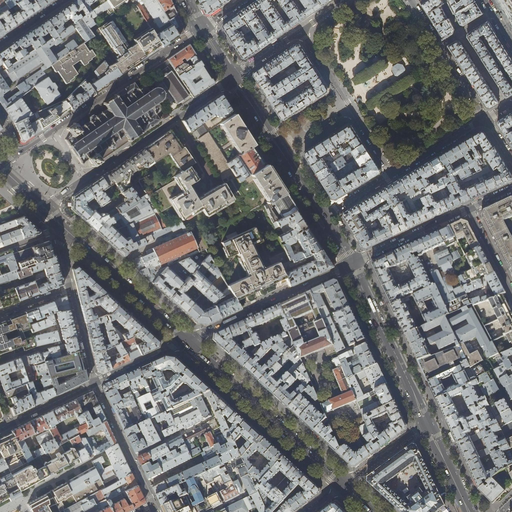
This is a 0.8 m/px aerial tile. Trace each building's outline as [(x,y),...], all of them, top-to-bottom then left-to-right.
[(0,0),(0,14),(9,9),(2,0),(0,0)] [(16,0),(18,2),(21,0),(2,0),(9,9),(12,6),(16,4),(14,2),(16,0)] [(32,0),(21,0),(18,2),(16,4),(12,6),(22,21),(31,15),(39,10),(32,0)] [(32,0),(39,10),(48,4),(53,0),(32,0)] [(92,19),(100,13),(104,11),(100,5),(88,13),(78,0),(75,0),(74,1),(71,3),(76,10),(77,12),(79,10),(79,11),(80,11),(81,11),(82,11),(84,13),(83,14),(83,15),(83,16),(81,18),(88,28),(95,24),(92,19)] [(78,0),(88,13),(100,5),(106,1),(105,0),(78,0)] [(105,0),(106,1),(113,10),(127,0),(105,0)] [(171,41),(178,36),(163,11),(156,0),(133,0),(148,24),(151,23),(139,2),(141,0),(157,26),(156,27),(157,28),(158,27),(161,31),(155,35),(162,46),(162,47),(171,41)] [(156,0),(163,11),(173,5),(170,0),(156,0)] [(230,1),(229,0),(200,0),(203,6),(207,13),(209,14),(210,14),(220,8),(224,5),(228,2),(230,1)] [(271,1),(271,0),(257,0),(254,2),(259,9),(261,8),(266,15),(264,17),(266,20),(272,16),(271,14),(273,12),(274,14),(278,11),(271,1)] [(275,0),(278,0),(283,7),(281,8),(281,9),(288,5),(289,4),(285,0),(275,0)] [(289,7),(288,5),(281,9),(280,10),(286,18),(286,19),(292,28),(300,22),(308,17),(296,0),(295,0),(290,4),(290,5),(289,6),(290,7),(289,7)] [(296,0),(308,17),(315,12),(323,6),(318,0),(317,1),(316,0),(296,0)] [(421,0),(419,2),(420,3),(421,4),(428,14),(441,5),(441,6),(443,5),(445,3),(447,2),(448,1),(449,1),(448,0),(421,0)] [(462,0),(463,1),(457,5),(454,0),(450,0),(449,1),(455,14),(476,1),(475,0),(462,0)] [(511,0),(499,0),(500,2),(511,21),(511,0)] [(113,10),(106,1),(100,5),(104,11),(106,10),(109,14),(114,11),(113,10)] [(483,14),(479,6),(476,1),(455,14),(457,19),(460,25),(462,25),(464,26),(483,14)] [(264,17),(259,9),(254,2),(246,8),(238,13),(243,20),(245,18),(253,29),(256,26),(255,24),(257,23),(259,25),(265,21),(266,20),(264,17)] [(73,12),(76,10),(71,3),(66,7),(59,11),(67,24),(68,23),(67,22),(68,21),(67,20),(68,19),(70,19),(73,23),(81,18),(78,14),(75,16),(73,12)] [(173,5),(163,11),(178,36),(181,34),(183,33),(184,29),(182,25),(176,13),(173,7),(173,5)] [(448,19),(441,6),(441,5),(428,14),(433,22),(435,26),(448,19)] [(12,6),(9,9),(0,14),(0,24),(6,32),(14,27),(22,21),(12,6)] [(280,10),(278,11),(274,14),(273,15),(275,17),(274,18),(272,16),(266,20),(265,21),(270,28),(271,30),(277,38),(285,33),(292,28),(286,19),(285,20),(287,22),(286,22),(284,19),(286,18),(280,10)] [(52,16),(46,20),(51,27),(53,26),(55,29),(53,30),(56,35),(64,29),(61,25),(62,23),(63,22),(65,25),(67,24),(59,11),(52,16)] [(224,23),(223,27),(227,33),(233,42),(244,35),(240,29),(247,25),(243,20),(238,13),(234,16),(224,23)] [(17,61),(13,64),(6,69),(0,72),(0,102),(4,109),(20,97),(34,87),(47,77),(42,70),(50,65),(83,43),(94,36),(88,28),(81,18),(73,23),(72,24),(78,32),(77,34),(63,43),(66,48),(53,56),(47,48),(54,44),(55,45),(61,41),(60,39),(74,30),(71,25),(70,25),(69,26),(64,29),(56,35),(58,37),(53,40),(52,38),(51,38),(50,39),(46,42),(44,43),(40,46),(22,58),(17,61)] [(448,19),(435,26),(440,33),(443,38),(452,33),(452,31),(453,29),(448,19)] [(53,30),(51,27),(46,20),(38,26),(30,31),(40,46),(44,43),(41,37),(47,32),(51,38),(52,38),(53,40),(58,37),(56,35),(53,30)] [(123,73),(128,69),(134,64),(135,65),(138,63),(146,57),(136,44),(130,47),(112,21),(107,24),(99,29),(112,47),(113,49),(115,50),(117,53),(118,55),(115,57),(117,59),(115,60),(117,61),(115,63),(113,64),(108,66),(104,60),(91,73),(97,82),(90,88),(95,93),(112,82),(115,79),(119,75),(120,76),(123,73)] [(265,21),(259,25),(260,27),(258,29),(256,26),(253,29),(258,37),(255,39),(261,49),(269,44),(277,38),(271,30),(270,31),(271,32),(270,33),(269,31),(269,32),(268,30),(270,28),(265,21)] [(478,27),(477,28),(482,35),(484,34),(485,34),(485,36),(483,37),(485,40),(495,33),(493,28),(488,21),(478,27)] [(99,29),(107,24),(106,23),(98,29),(111,48),(112,47),(99,29)] [(150,27),(132,38),(136,44),(146,57),(155,51),(162,46),(155,35),(150,27)] [(479,37),(482,35),(477,28),(468,33),(467,36),(467,37),(470,42),(474,47),(485,40),(483,37),(481,38),(479,38),(480,38),(479,37)] [(12,43),(22,58),(40,46),(30,31),(21,37),(12,43)] [(495,33),(485,40),(492,52),(503,45),(499,39),(495,33)] [(247,41),(244,35),(233,42),(236,47),(243,58),(247,59),(253,55),(261,49),(255,39),(254,39),(250,41),(247,41)] [(452,53),(456,59),(467,52),(460,41),(458,41),(456,40),(448,46),(452,53)] [(492,52),(485,40),(474,47),(478,53),(482,59),(492,52)] [(4,49),(0,51),(0,60),(6,69),(13,64),(12,63),(10,64),(7,60),(13,56),(17,61),(22,58),(12,43),(4,49)] [(88,51),(83,43),(50,65),(55,72),(56,71),(65,84),(69,81),(69,80),(73,77),(72,76),(76,74),(71,66),(79,60),(83,66),(87,63),(87,62),(91,59),(90,58),(95,55),(91,50),(88,51)] [(289,48),(288,49),(297,63),(299,63),(308,56),(306,53),(300,44),(299,43),(297,43),(289,48)] [(169,63),(170,63),(173,68),(173,69),(174,69),(193,98),(213,84),(214,83),(214,82),(212,79),(207,72),(203,65),(200,61),(200,60),(198,61),(194,56),(195,55),(196,55),(196,53),(195,54),(190,45),(190,44),(189,44),(188,44),(189,45),(184,48),(184,47),(183,48),(178,52),(173,55),(172,55),(172,56),(168,59),(168,58),(167,59),(167,60),(169,62),(169,63)] [(503,45),(492,52),(495,56),(498,61),(500,65),(511,58),(507,52),(503,45)] [(277,56),(276,57),(285,71),(288,69),(287,67),(291,64),(292,67),(296,64),(297,63),(288,49),(277,56)] [(467,52),(456,59),(460,65),(464,71),(475,65),(468,54),(467,52)] [(495,56),(492,52),(482,59),(486,65),(489,71),(500,65),(498,61),(496,62),(493,57),(495,56)] [(309,58),(308,56),(299,63),(302,68),(297,71),(296,69),(298,67),(296,64),(292,67),(288,69),(285,71),(292,82),(315,67),(309,58)] [(265,65),(264,65),(269,74),(270,75),(273,79),(276,77),(275,75),(277,74),(279,72),(280,74),(285,71),(276,57),(265,65)] [(511,59),(511,58),(500,65),(489,71),(493,78),(497,84),(506,78),(503,73),(507,71),(510,75),(508,76),(508,77),(511,74),(511,59)] [(138,85),(169,63),(169,62),(167,60),(167,59),(134,82),(135,83),(134,83),(135,85),(136,85),(136,84),(137,84),(138,85)] [(268,75),(269,74),(264,65),(262,67),(255,72),(254,75),(258,82),(261,87),(270,81),(273,79),(270,75),(269,76),(270,77),(268,78),(267,76),(268,76),(268,75)] [(475,65),(464,71),(468,78),(472,84),(483,78),(482,76),(478,70),(475,65)] [(319,73),(315,67),(292,82),(291,82),(298,93),(304,89),(306,87),(304,84),(298,88),(297,86),(309,79),(312,83),(322,77),(319,73)] [(159,79),(177,104),(181,102),(183,101),(186,99),(185,99),(189,96),(171,71),(170,71),(168,68),(158,75),(160,78),(159,79)] [(292,82),(285,71),(280,74),(277,77),(278,80),(277,81),(278,83),(274,86),(270,81),(261,87),(262,88),(268,97),(291,82),(292,82)] [(511,74),(508,77),(506,78),(497,84),(506,98),(511,94),(511,74)] [(47,77),(34,87),(38,92),(38,93),(41,98),(42,98),(46,104),(59,95),(56,90),(56,87),(54,83),(53,83),(51,82),(47,77)] [(325,82),(322,77),(312,83),(310,85),(319,98),(328,92),(329,89),(325,82)] [(483,78),(472,84),(477,91),(481,97),(491,90),(490,89),(483,78)] [(82,102),(95,93),(90,88),(84,80),(79,85),(83,91),(79,94),(79,93),(78,93),(77,93),(75,95),(74,95),(74,96),(74,97),(74,98),(71,93),(65,100),(70,107),(71,109),(82,102)] [(148,128),(153,125),(154,124),(156,123),(157,123),(157,122),(158,121),(159,120),(159,121),(160,120),(159,119),(159,118),(158,117),(159,117),(159,116),(159,115),(158,115),(157,116),(156,114),(155,113),(156,113),(157,112),(158,113),(159,112),(158,111),(159,111),(160,109),(161,109),(161,108),(160,108),(160,107),(159,105),(160,105),(160,104),(159,104),(157,103),(158,103),(159,102),(160,102),(161,102),(161,100),(162,99),(162,98),(164,98),(164,97),(163,96),(163,95),(163,93),(164,93),(164,91),(162,92),(162,91),(161,90),(162,89),(161,88),(160,89),(159,88),(157,88),(157,87),(156,86),(156,88),(154,88),(152,89),(152,87),(151,88),(151,89),(149,91),(148,91),(148,90),(148,88),(148,87),(147,88),(146,87),(145,86),(145,85),(144,85),(144,86),(143,86),(141,87),(141,86),(140,87),(141,87),(140,88),(139,89),(138,88),(137,87),(138,86),(138,85),(137,84),(136,84),(136,85),(135,85),(134,83),(135,83),(134,82),(133,83),(132,84),(131,85),(131,84),(130,84),(129,85),(130,85),(128,86),(127,86),(127,87),(122,90),(121,90),(121,91),(119,92),(119,91),(118,92),(118,93),(117,94),(116,94),(115,94),(114,95),(114,96),(105,102),(104,102),(103,102),(104,103),(103,103),(103,104),(103,105),(104,104),(104,105),(107,108),(107,109),(102,112),(100,113),(101,113),(97,116),(96,116),(93,114),(92,114),(89,116),(89,117),(89,121),(85,124),(84,124),(83,125),(79,128),(79,127),(78,125),(77,125),(76,126),(76,125),(76,124),(75,123),(74,123),(73,123),(73,124),(68,128),(68,127),(67,128),(67,129),(67,130),(68,130),(69,132),(71,134),(71,135),(71,136),(66,139),(65,140),(66,141),(69,145),(69,146),(70,147),(71,148),(70,148),(70,149),(71,149),(71,150),(72,149),(72,150),(72,149),(73,152),(75,154),(75,155),(74,155),(75,156),(75,155),(76,156),(76,157),(77,158),(78,158),(81,162),(81,163),(81,164),(83,163),(87,159),(88,160),(90,162),(92,164),(91,165),(92,165),(91,165),(92,166),(93,166),(93,167),(94,166),(94,165),(99,162),(100,162),(101,162),(100,161),(101,161),(100,161),(101,160),(100,159),(99,159),(99,158),(99,157),(99,156),(97,155),(101,152),(102,152),(103,151),(107,148),(108,148),(111,149),(112,149),(115,147),(115,143),(119,140),(121,139),(120,139),(125,136),(126,136),(128,139),(128,140),(129,141),(130,141),(130,142),(131,141),(131,140),(137,136),(141,133),(141,134),(141,133),(141,134),(142,133),(142,132),(143,131),(144,131),(145,131),(145,130),(147,129),(148,129),(148,128)] [(295,95),(298,93),(291,82),(268,97),(272,103),(275,108),(284,102),(281,97),(285,94),(288,99),(291,97),(295,95)] [(305,91),(304,89),(298,93),(307,106),(314,101),(319,98),(310,85),(308,87),(309,89),(305,91)] [(491,90),(481,97),(483,101),(487,107),(489,107),(490,108),(494,105),(499,103),(491,90)] [(307,106),(298,93),(295,95),(297,96),(292,99),(291,97),(288,99),(286,100),(295,114),(302,109),(307,106)] [(182,121),(188,132),(214,114),(215,115),(216,115),(221,112),(224,116),(232,111),(228,105),(221,94),(202,107),(182,121)] [(32,115),(20,97),(4,109),(9,116),(14,123),(32,115)] [(56,116),(70,107),(65,100),(61,101),(62,103),(53,109),(52,108),(51,109),(50,108),(47,110),(48,112),(40,118),(40,117),(36,120),(41,130),(55,120),(58,119),(56,116)] [(286,100),(284,102),(275,108),(277,112),(282,119),(285,120),(295,114),(286,100)] [(511,127),(511,116),(510,113),(504,117),(499,120),(498,122),(498,124),(505,135),(511,132),(509,128),(511,126),(511,127)] [(36,120),(34,114),(32,115),(14,123),(18,132),(21,140),(25,141),(36,133),(41,130),(36,120)] [(220,124),(239,154),(250,147),(254,145),(246,133),(242,126),(234,114),(220,124)] [(348,124),(335,132),(330,136),(336,146),(339,150),(342,156),(343,157),(343,156),(355,149),(364,143),(357,133),(352,125),(351,124),(348,124)] [(196,130),(200,137),(207,132),(202,125),(196,130)] [(154,163),(169,153),(180,171),(179,172),(179,173),(189,166),(195,163),(184,147),(183,148),(170,130),(160,137),(145,148),(154,163)] [(481,130),(472,136),(479,147),(480,146),(479,144),(480,143),(483,148),(478,151),(480,155),(494,147),(491,141),(485,131),(483,131),(481,130)] [(207,132),(200,137),(197,139),(222,180),(228,177),(233,174),(230,169),(228,166),(226,163),(227,162),(208,132),(207,132)] [(323,140),(322,141),(329,152),(333,149),(335,153),(339,150),(336,146),(330,136),(323,140)] [(469,138),(465,140),(470,149),(472,148),(473,149),(473,150),(474,151),(474,152),(475,152),(473,153),(482,169),(488,167),(487,166),(483,159),(480,155),(478,151),(478,150),(479,148),(479,147),(472,136),(469,138)] [(459,143),(451,148),(458,159),(464,155),(468,160),(461,164),(468,176),(471,175),(474,173),(471,168),(474,166),(476,170),(474,171),(475,173),(480,170),(482,169),(473,153),(470,149),(465,140),(459,143)] [(319,154),(321,157),(322,158),(335,161),(331,155),(326,158),(324,155),(329,152),(322,141),(316,145),(314,146),(319,154)] [(368,149),(364,143),(355,149),(343,156),(343,157),(347,164),(349,163),(354,160),(351,156),(353,155),(356,159),(369,150),(368,149)] [(259,153),(254,145),(250,147),(255,155),(259,153)] [(317,155),(319,154),(314,146),(311,148),(306,151),(305,155),(308,160),(312,166),(322,158),(321,157),(319,158),(317,155)] [(238,182),(263,167),(257,159),(256,157),(255,155),(250,147),(239,154),(237,156),(227,162),(226,163),(228,166),(232,164),(233,167),(230,169),(233,174),(235,176),(238,174),(239,176),(236,178),(238,182)] [(499,154),(494,147),(480,155),(483,159),(485,158),(486,159),(487,158),(490,163),(487,166),(488,167),(491,172),(494,169),(498,167),(505,163),(499,154)] [(129,175),(138,169),(142,169),(142,167),(146,168),(154,163),(145,148),(144,148),(129,159),(108,173),(107,172),(102,175),(100,177),(108,187),(111,192),(115,197),(121,193),(130,186),(128,183),(129,175)] [(443,153),(438,156),(449,174),(453,183),(458,180),(455,175),(459,173),(462,179),(468,176),(461,164),(454,168),(451,163),(458,159),(451,148),(443,153)] [(369,152),(369,150),(356,159),(354,160),(349,163),(358,165),(361,166),(373,158),(369,152)] [(347,164),(343,157),(342,156),(339,158),(336,155),(334,153),(331,155),(335,161),(340,169),(342,168),(347,164)] [(266,165),(261,156),(257,159),(263,167),(266,165)] [(430,161),(441,178),(449,174),(438,156),(431,160),(430,161)] [(322,158),(312,166),(316,173),(335,161),(322,158)] [(378,165),(373,158),(361,166),(362,167),(369,180),(380,173),(380,171),(381,170),(378,165)] [(321,181),(334,173),(336,171),(340,169),(335,161),(316,173),(320,179),(321,181)] [(423,165),(416,169),(426,187),(431,184),(428,179),(429,178),(428,177),(431,175),(432,177),(434,177),(436,181),(439,179),(441,178),(430,161),(423,165)] [(352,169),(349,163),(347,164),(342,168),(345,173),(352,169),(353,172),(346,176),(354,189),(355,188),(362,184),(353,170),(352,169)] [(511,174),(509,170),(505,163),(498,167),(500,170),(501,170),(502,172),(496,174),(495,172),(494,169),(491,172),(498,187),(505,184),(511,180),(511,174)] [(189,166),(179,173),(176,179),(147,196),(157,212),(158,213),(173,205),(182,220),(202,208),(206,216),(233,199),(242,215),(262,205),(268,202),(273,200),(285,194),(282,190),(268,168),(266,165),(263,167),(238,182),(236,178),(235,176),(233,174),(228,177),(234,187),(235,186),(240,195),(233,199),(224,183),(197,199),(188,185),(197,180),(189,166)] [(354,169),(353,170),(362,184),(366,182),(369,180),(362,167),(355,171),(354,169)] [(497,188),(498,187),(491,172),(488,167),(482,169),(480,170),(489,191),(497,188)] [(345,173),(342,168),(339,177),(339,180),(340,183),(342,186),(347,193),(353,189),(354,189),(346,176),(345,173)] [(408,174),(400,178),(408,192),(409,193),(411,196),(416,193),(413,189),(415,188),(413,185),(416,184),(416,185),(417,184),(421,190),(423,189),(426,187),(416,169),(408,174)] [(488,192),(489,191),(480,170),(475,173),(474,173),(471,175),(480,195),(488,192)] [(339,180),(334,173),(321,181),(322,182),(326,188),(339,180)] [(441,178),(439,179),(440,182),(437,183),(439,189),(440,191),(449,210),(456,206),(462,204),(453,183),(449,174),(441,178)] [(471,175),(468,176),(462,179),(464,183),(464,185),(471,199),(479,196),(480,195),(471,175)] [(92,183),(86,187),(94,197),(96,202),(100,207),(115,197),(111,192),(106,195),(105,192),(104,191),(103,192),(102,191),(108,187),(100,177),(92,183)] [(392,183),(385,187),(396,205),(397,204),(401,202),(397,195),(396,196),(395,194),(400,192),(400,193),(405,191),(406,193),(408,192),(400,178),(392,183)] [(453,183),(462,204),(470,200),(471,199),(464,185),(463,185),(464,187),(463,188),(463,189),(462,189),(461,187),(461,186),(461,185),(464,183),(462,179),(458,180),(453,183)] [(339,180),(326,188),(330,194),(332,198),(336,199),(347,193),(342,186),(340,187),(338,184),(340,183),(339,180)] [(436,181),(431,184),(426,187),(423,189),(436,216),(442,213),(449,210),(440,191),(435,193),(439,200),(437,201),(435,201),(431,193),(439,189),(437,183),(436,181)] [(103,215),(102,213),(101,214),(99,215),(94,210),(84,221),(89,225),(95,231),(106,220),(111,217),(142,197),(141,195),(137,197),(135,194),(136,194),(134,189),(133,190),(130,186),(121,193),(124,197),(123,198),(122,200),(123,202),(115,207),(115,208),(106,214),(106,213),(103,215)] [(88,201),(94,197),(86,187),(72,196),(71,209),(75,213),(84,221),(94,210),(100,207),(96,202),(88,207),(86,205),(86,202),(87,202),(88,203),(89,202),(88,201)] [(396,205),(385,187),(377,192),(372,195),(377,205),(379,208),(384,216),(385,216),(388,213),(385,210),(387,209),(388,209),(390,208),(390,207),(391,206),(393,208),(393,207),(396,205)] [(436,216),(423,189),(421,190),(416,193),(411,196),(413,202),(421,198),(425,206),(423,208),(417,211),(422,222),(430,219),(436,216)] [(146,194),(142,197),(111,217),(106,220),(95,231),(100,236),(106,241),(116,231),(110,225),(111,223),(114,222),(121,218),(126,226),(157,212),(147,196),(146,194)] [(285,194),(273,200),(277,206),(276,207),(277,209),(278,208),(279,209),(278,210),(279,212),(276,214),(268,202),(262,205),(271,224),(290,214),(295,210),(286,196),(285,194)] [(363,200),(358,204),(370,225),(372,223),(371,221),(378,217),(380,219),(384,216),(379,208),(368,214),(367,211),(377,205),(372,195),(363,200)] [(413,202),(410,196),(406,199),(404,200),(404,202),(407,200),(411,209),(412,209),(414,212),(410,214),(408,214),(402,201),(401,202),(397,204),(409,228),(415,225),(422,222),(417,211),(413,202)] [(511,236),(504,221),(511,217),(511,197),(509,198),(484,210),(483,213),(482,217),(498,248),(500,252),(508,267),(509,270),(510,270),(511,268),(511,236)] [(355,234),(370,225),(358,204),(351,208),(344,212),(343,216),(347,221),(355,234)] [(409,228),(397,204),(396,205),(393,207),(399,221),(395,223),(394,222),(389,212),(388,213),(385,216),(394,235),(401,232),(409,228)] [(290,214),(271,224),(273,229),(277,227),(278,227),(279,226),(283,233),(277,236),(280,241),(307,228),(303,222),(295,210),(290,214)] [(158,213),(157,212),(126,226),(131,236),(128,237),(125,239),(116,231),(106,241),(110,245),(116,250),(166,227),(158,213)] [(25,218),(24,216),(14,220),(16,225),(18,224),(19,226),(20,224),(21,226),(19,229),(23,239),(38,233),(39,232),(39,231),(39,230),(38,230),(25,218)] [(394,235),(385,216),(384,216),(380,219),(383,225),(384,227),(384,228),(383,227),(383,228),(378,230),(378,229),(379,229),(379,228),(373,231),(374,231),(374,232),(379,242),(387,239),(394,235)] [(16,226),(16,225),(14,220),(0,225),(0,239),(2,246),(16,241),(23,239),(19,229),(18,229),(4,234),(3,230),(16,226)] [(184,234),(188,233),(181,221),(166,227),(116,250),(124,257),(128,253),(128,252),(154,241),(153,240),(172,231),(172,232),(181,228),(184,234)] [(461,221),(450,226),(458,242),(465,255),(465,254),(480,247),(478,243),(471,229),(468,223),(461,221)] [(373,231),(372,229),(370,225),(355,234),(360,241),(363,247),(367,248),(372,246),(379,242),(374,232),(371,235),(367,229),(370,228),(372,232),(374,231),(373,231)] [(458,242),(450,226),(440,231),(438,231),(454,261),(461,257),(457,250),(455,252),(451,245),(458,242)] [(280,265),(289,261),(284,252),(275,256),(269,259),(272,265),(261,269),(260,266),(261,266),(252,244),(260,240),(254,227),(221,243),(227,256),(236,252),(246,273),(248,272),(249,275),(227,286),(231,292),(235,300),(241,298),(254,291),(277,281),(285,277),(280,265)] [(320,249),(314,238),(307,228),(280,241),(284,252),(289,261),(290,263),(320,249)] [(423,238),(410,245),(416,259),(422,256),(424,253),(438,246),(440,250),(433,253),(439,266),(439,267),(441,266),(443,269),(438,271),(436,271),(435,271),(434,269),(429,271),(435,285),(445,304),(467,294),(466,293),(463,286),(462,285),(453,290),(447,277),(446,277),(445,274),(450,272),(452,275),(455,273),(451,265),(450,262),(452,261),(454,261),(438,231),(423,238)] [(188,233),(184,234),(152,249),(149,250),(146,252),(147,254),(145,255),(145,254),(139,257),(139,258),(144,267),(152,264),(155,272),(167,267),(166,266),(177,262),(178,262),(188,257),(191,256),(199,252),(192,239),(189,232),(188,233)] [(202,234),(192,239),(199,252),(201,252),(205,250),(205,249),(208,248),(202,234)] [(31,248),(12,254),(18,269),(19,268),(28,265),(41,261),(45,259),(53,256),(50,247),(49,241),(48,241),(39,244),(31,247),(31,248)] [(429,271),(422,256),(416,259),(410,245),(400,249),(383,257),(374,261),(372,265),(378,277),(387,296),(392,306),(403,300),(413,295),(435,285),(429,271)] [(482,250),(481,246),(480,247),(465,254),(473,269),(465,274),(462,276),(462,275),(458,277),(462,285),(463,286),(468,284),(466,281),(470,279),(472,283),(480,279),(480,278),(481,276),(484,275),(486,277),(495,273),(490,265),(488,266),(488,265),(487,264),(489,263),(482,250)] [(323,270),(332,267),(325,257),(320,249),(290,263),(289,261),(280,265),(285,277),(289,286),(297,283),(323,270)] [(2,253),(0,253),(0,274),(0,275),(16,269),(18,269),(12,254),(11,250),(2,253)] [(206,257),(201,252),(199,252),(191,256),(195,259),(196,258),(201,263),(206,257)] [(45,259),(46,262),(41,263),(41,261),(28,265),(31,274),(33,280),(34,281),(39,279),(40,278),(46,276),(60,272),(58,264),(56,255),(53,256),(45,259)] [(206,257),(201,263),(198,266),(190,274),(183,282),(168,298),(175,305),(184,313),(193,302),(194,302),(183,293),(191,284),(202,293),(220,274),(208,255),(206,257)] [(177,262),(190,274),(198,266),(188,257),(178,262),(177,262)] [(31,274),(28,265),(19,268),(20,270),(19,270),(19,271),(17,272),(19,277),(19,279),(31,274)] [(78,292),(87,289),(95,281),(86,273),(77,265),(72,269),(75,281),(78,292)] [(152,283),(154,285),(168,298),(183,282),(166,266),(167,267),(152,283)] [(0,284),(19,277),(17,272),(16,269),(0,275),(0,274),(0,284)] [(61,277),(60,272),(46,276),(47,282),(41,284),(39,279),(34,281),(38,294),(49,290),(63,284),(61,277)] [(499,281),(495,273),(486,277),(480,279),(472,283),(468,284),(463,286),(466,293),(489,284),(490,286),(489,287),(490,290),(492,289),(495,296),(493,296),(490,291),(486,292),(485,292),(487,295),(480,298),(480,297),(477,298),(470,300),(472,303),(473,306),(486,301),(503,294),(506,293),(499,281)] [(226,295),(228,294),(231,292),(227,286),(220,274),(202,293),(213,304),(218,299),(218,298),(221,297),(224,296),(226,295)] [(30,282),(14,288),(14,287),(0,292),(0,302),(1,306),(2,307),(9,304),(30,297),(38,294),(34,281),(33,280),(29,281),(30,282)] [(317,288),(311,290),(323,320),(331,317),(320,294),(326,291),(331,303),(330,303),(331,307),(333,306),(337,314),(351,307),(345,294),(338,281),(335,280),(330,282),(317,288)] [(91,300),(107,293),(98,285),(95,281),(87,289),(78,292),(79,297),(81,305),(91,300)] [(418,305),(423,315),(422,315),(423,316),(427,325),(472,303),(470,300),(467,294),(445,304),(435,285),(413,295),(417,304),(418,305)] [(323,320),(311,290),(299,296),(281,304),(292,330),(297,327),(290,309),(308,301),(317,322),(323,320)] [(231,292),(228,294),(230,298),(214,306),(220,318),(229,314),(241,309),(235,300),(231,292)] [(110,296),(107,293),(91,300),(93,306),(95,312),(97,318),(105,315),(96,307),(96,305),(99,305),(109,314),(118,303),(110,296)] [(507,303),(503,294),(486,301),(487,302),(489,301),(498,320),(511,313),(511,311),(509,308),(508,305),(507,303)] [(53,301),(55,308),(57,307),(59,311),(59,312),(70,310),(68,303),(66,296),(59,299),(53,301)] [(93,306),(91,300),(81,305),(83,312),(85,323),(97,318),(95,312),(93,313),(94,314),(92,314),(90,307),(93,306)] [(409,312),(403,300),(392,306),(398,320),(405,335),(417,329),(416,325),(415,325),(411,317),(412,317),(409,312)] [(43,305),(36,308),(39,318),(57,312),(56,310),(55,308),(53,301),(43,305)] [(202,310),(193,302),(184,313),(190,318),(196,323),(206,325),(209,323),(220,318),(214,306),(204,310),(202,310)] [(124,308),(118,303),(109,314),(106,315),(110,323),(111,322),(110,321),(114,319),(121,325),(130,314),(124,308)] [(499,353),(473,306),(472,303),(427,325),(422,327),(425,333),(433,329),(437,336),(429,340),(429,341),(425,343),(431,355),(460,345),(467,360),(472,370),(483,364),(485,363),(483,361),(481,356),(478,350),(475,352),(472,346),(470,347),(467,341),(476,336),(488,359),(499,353)] [(244,321),(252,339),(256,347),(261,344),(263,348),(266,351),(275,346),(273,343),(276,341),(277,345),(291,337),(289,331),(292,330),(281,304),(263,313),(244,321)] [(350,346),(366,339),(362,331),(354,315),(351,307),(337,314),(331,317),(323,320),(337,353),(345,348),(334,326),(336,325),(335,324),(339,323),(340,327),(339,327),(339,329),(338,329),(340,334),(343,332),(350,346)] [(31,310),(25,312),(28,322),(32,321),(32,319),(30,319),(30,317),(31,318),(32,318),(33,318),(33,317),(33,316),(34,316),(36,320),(39,318),(36,308),(31,310)] [(59,311),(58,311),(57,312),(39,318),(36,320),(32,321),(28,322),(31,332),(55,324),(53,319),(57,318),(63,339),(64,339),(64,338),(76,336),(73,323),(70,310),(59,312),(59,311)] [(9,319),(5,321),(8,331),(15,328),(18,335),(10,338),(14,349),(22,346),(23,350),(36,346),(32,336),(31,332),(28,322),(25,312),(15,316),(8,318),(9,319)] [(511,313),(498,320),(505,334),(503,335),(504,336),(506,335),(511,332),(511,313)] [(134,318),(130,314),(121,325),(127,330),(126,332),(121,334),(113,327),(112,328),(113,330),(120,342),(132,336),(130,334),(133,332),(133,331),(134,330),(136,332),(142,325),(134,318)] [(106,315),(105,315),(97,318),(85,323),(87,330),(89,338),(101,335),(100,333),(100,332),(97,324),(102,322),(104,322),(106,332),(113,330),(112,328),(111,326),(110,323),(106,315)] [(303,328),(299,330),(297,327),(292,330),(289,331),(291,337),(295,345),(296,349),(301,359),(325,349),(328,356),(336,353),(337,353),(323,320),(317,322),(312,324),(303,328)] [(0,351),(1,352),(1,353),(14,349),(10,338),(8,331),(5,321),(0,322),(0,351)] [(245,342),(252,339),(244,321),(230,328),(215,334),(214,341),(221,346),(231,355),(240,345),(237,343),(240,339),(238,336),(242,335),(245,342)] [(151,333),(142,325),(136,332),(132,336),(134,342),(135,343),(138,342),(135,339),(136,337),(137,338),(138,338),(143,342),(136,345),(141,355),(148,351),(158,347),(159,341),(151,333)] [(419,329),(417,329),(405,335),(410,344),(415,356),(418,360),(431,355),(425,343),(425,342),(424,340),(419,329)] [(437,336),(433,329),(425,333),(429,340),(437,336)] [(56,330),(32,336),(36,346),(59,340),(56,330)] [(120,342),(113,330),(106,332),(109,344),(103,345),(101,339),(102,338),(101,335),(89,338),(91,345),(93,352),(107,349),(120,342)] [(64,338),(64,339),(65,341),(65,344),(58,346),(60,352),(63,351),(63,350),(65,349),(66,354),(80,350),(79,349),(78,341),(77,338),(76,336),(64,338)] [(123,347),(134,342),(132,336),(120,342),(123,347)] [(275,346),(266,351),(263,348),(261,350),(244,368),(251,374),(260,382),(268,374),(271,370),(281,359),(279,358),(282,355),(284,357),(289,350),(295,345),(291,337),(277,345),(275,346)] [(245,342),(244,343),(245,345),(242,347),(240,345),(231,355),(237,361),(244,368),(261,350),(256,347),(252,339),(245,342)] [(339,357),(368,343),(367,341),(366,339),(350,346),(345,348),(337,353),(336,353),(338,357),(339,357)] [(123,347),(120,342),(107,349),(93,352),(95,360),(98,372),(101,373),(115,367),(124,362),(130,360),(124,349),(123,347)] [(136,345),(135,343),(124,349),(130,360),(134,358),(141,355),(136,345)] [(373,354),(368,343),(339,357),(348,378),(355,375),(357,374),(378,364),(373,354)] [(458,364),(467,360),(460,345),(431,355),(418,360),(423,372),(428,382),(459,367),(458,364)] [(61,356),(60,352),(58,346),(48,348),(47,349),(48,351),(39,353),(41,361),(43,361),(44,360),(44,358),(49,357),(51,357),(51,358),(61,356)] [(511,348),(499,354),(505,365),(508,370),(511,368),(511,348)] [(273,372),(271,375),(270,374),(269,375),(268,374),(260,382),(266,388),(274,395),(282,387),(281,386),(282,385),(281,384),(283,382),(285,384),(285,383),(303,364),(301,359),(296,349),(292,353),(289,350),(284,357),(281,359),(271,370),(273,372)] [(80,350),(66,354),(61,356),(51,358),(44,360),(43,361),(47,372),(48,375),(49,378),(85,369),(82,361),(80,350)] [(38,351),(34,353),(24,356),(19,358),(27,380),(30,378),(31,381),(36,379),(35,376),(37,375),(34,364),(41,361),(39,353),(38,351)] [(161,359),(152,363),(156,370),(158,369),(159,372),(157,373),(165,391),(168,390),(173,387),(183,377),(181,375),(183,373),(184,375),(190,369),(184,364),(178,358),(168,356),(161,359)] [(356,399),(348,378),(339,357),(338,357),(334,359),(337,367),(333,369),(336,376),(335,376),(336,377),(343,395),(321,404),(322,405),(324,411),(325,413),(355,401),(356,405),(354,406),(362,426),(359,427),(364,437),(371,434),(368,428),(363,416),(356,399)] [(15,359),(12,360),(17,376),(18,379),(20,385),(25,383),(27,382),(27,380),(19,358),(15,359)] [(11,378),(17,376),(12,360),(0,364),(0,380),(1,382),(4,391),(20,385),(18,379),(10,382),(7,373),(9,372),(11,378)] [(476,379),(472,370),(467,360),(458,364),(459,367),(428,382),(433,392),(436,399),(477,380),(476,379)] [(43,361),(41,361),(34,364),(37,375),(41,374),(42,377),(40,379),(43,390),(38,392),(35,392),(33,385),(36,384),(36,385),(39,384),(37,379),(36,379),(31,381),(27,382),(25,383),(27,390),(28,392),(30,391),(31,392),(28,393),(30,400),(33,406),(44,400),(55,395),(52,387),(49,388),(49,385),(51,384),(49,378),(48,375),(46,375),(46,374),(45,374),(44,373),(47,372),(43,361)] [(147,366),(141,368),(146,380),(153,377),(158,389),(152,392),(162,414),(164,413),(161,406),(161,407),(159,402),(163,400),(168,411),(173,409),(166,394),(166,393),(163,394),(162,393),(165,391),(157,373),(156,370),(152,363),(147,366)] [(285,385),(284,387),(285,388),(284,389),(282,387),(274,395),(281,401),(289,408),(309,386),(307,384),(311,381),(308,375),(307,373),(305,375),(303,373),(306,370),(303,364),(285,383),(287,385),(286,386),(285,385)] [(378,364),(357,374),(360,380),(367,376),(374,391),(387,384),(384,378),(378,364)] [(486,370),(483,364),(472,370),(476,379),(481,376),(487,373),(486,370)] [(501,383),(509,398),(510,400),(511,399),(511,377),(508,370),(505,365),(494,370),(501,383)] [(162,414),(152,392),(146,380),(141,368),(134,372),(127,375),(138,400),(140,403),(147,421),(151,419),(155,417),(162,414)] [(85,369),(49,378),(51,384),(52,387),(55,395),(71,387),(87,379),(85,369)] [(184,375),(183,377),(173,387),(168,390),(169,393),(166,394),(173,409),(201,396),(207,393),(212,391),(213,390),(203,381),(193,372),(190,369),(184,375)] [(482,378),(477,381),(480,386),(482,386),(480,383),(483,381),(485,384),(493,380),(490,373),(489,372),(487,373),(481,376),(482,378)] [(135,398),(137,400),(138,400),(127,375),(122,377),(109,383),(105,385),(104,388),(108,396),(115,411),(123,427),(125,431),(138,425),(140,425),(145,422),(147,421),(140,403),(137,405),(134,398),(135,398)] [(355,375),(348,378),(356,399),(364,395),(355,375)] [(477,381),(477,380),(436,399),(441,409),(446,420),(458,414),(451,399),(462,394),(469,409),(470,408),(487,400),(485,398),(480,386),(477,381)] [(493,380),(485,384),(482,386),(480,386),(485,398),(499,390),(498,387),(493,380)] [(25,383),(20,385),(4,391),(9,403),(12,412),(13,415),(18,413),(29,408),(33,406),(30,400),(28,393),(23,396),(22,396),(18,397),(18,398),(16,399),(14,394),(18,392),(18,393),(27,390),(25,383)] [(300,419),(318,398),(313,386),(312,383),(309,386),(289,408),(293,413),(300,419)] [(393,397),(391,393),(387,384),(374,391),(364,395),(356,399),(363,416),(368,414),(372,412),(395,401),(395,400),(393,397)] [(217,394),(213,390),(212,391),(223,415),(231,406),(227,403),(217,394)] [(83,395),(75,399),(79,407),(83,405),(84,408),(80,410),(81,413),(98,405),(96,398),(92,391),(83,395)] [(207,424),(195,430),(175,440),(167,444),(171,453),(177,450),(181,448),(186,445),(192,458),(201,453),(215,446),(233,437),(233,436),(230,430),(229,427),(227,424),(226,423),(224,418),(223,415),(212,391),(207,393),(222,426),(220,427),(215,419),(213,415),(211,416),(201,396),(173,409),(168,411),(164,413),(162,414),(155,417),(158,423),(165,420),(166,421),(167,421),(170,426),(168,427),(168,429),(163,432),(165,438),(169,436),(184,428),(185,429),(194,425),(205,419),(207,422),(206,423),(207,424)] [(321,404),(318,398),(300,419),(306,425),(314,432),(327,417),(325,413),(324,411),(321,414),(317,410),(322,405),(321,404)] [(79,407),(75,399),(68,403),(49,412),(41,416),(52,436),(54,436),(52,437),(57,445),(60,444),(68,439),(78,434),(75,428),(59,436),(53,424),(74,414),(79,423),(85,421),(81,413),(80,410),(79,407)] [(495,417),(510,409),(507,405),(504,399),(490,407),(492,412),(495,417)] [(490,407),(487,400),(470,408),(473,415),(465,418),(465,417),(464,417),(463,417),(460,418),(458,414),(446,420),(446,421),(451,432),(461,427),(459,423),(461,422),(462,423),(463,426),(492,412),(490,407)] [(395,401),(372,412),(373,415),(369,417),(368,414),(363,416),(368,428),(375,425),(372,420),(388,413),(390,418),(391,418),(401,413),(398,407),(395,401)] [(102,412),(98,405),(81,413),(85,421),(88,426),(91,424),(93,427),(106,420),(102,412)] [(233,409),(231,406),(223,415),(224,418),(226,416),(228,418),(227,419),(229,420),(226,423),(227,424),(228,423),(229,421),(237,413),(233,409)] [(510,409),(495,417),(498,424),(500,428),(504,426),(501,421),(499,422),(498,420),(502,418),(506,425),(511,421),(511,413),(510,409)] [(498,424),(495,417),(492,412),(463,426),(461,427),(451,432),(456,443),(457,444),(472,437),(470,433),(471,432),(471,431),(471,430),(471,429),(478,426),(479,429),(475,431),(476,435),(498,424)] [(241,416),(237,413),(229,421),(232,424),(233,424),(234,425),(230,430),(233,436),(240,428),(238,426),(240,424),(242,426),(247,421),(241,416)] [(401,413),(391,418),(393,423),(392,424),(387,427),(387,428),(388,429),(384,431),(385,432),(391,441),(393,440),(406,430),(407,426),(406,423),(401,413)] [(41,416),(35,419),(20,426),(11,430),(12,433),(20,448),(27,462),(38,455),(47,451),(57,445),(52,437),(52,436),(41,416)] [(334,433),(327,417),(314,432),(324,441),(336,452),(341,448),(335,434),(332,436),(330,434),(332,433),(332,434),(334,433)] [(162,441),(151,419),(147,421),(145,422),(156,444),(162,441)] [(81,441),(79,442),(79,444),(81,448),(75,452),(79,459),(80,462),(87,459),(102,451),(104,450),(117,443),(111,431),(106,420),(93,427),(90,428),(89,429),(88,427),(88,426),(85,421),(79,423),(74,426),(75,428),(78,434),(68,439),(72,446),(74,445),(73,444),(80,440),(81,441)] [(255,429),(247,421),(242,426),(245,429),(243,430),(241,428),(240,428),(233,436),(233,437),(236,443),(242,436),(249,442),(240,452),(243,458),(263,436),(255,429)] [(504,426),(500,428),(498,424),(476,435),(472,437),(457,444),(462,454),(467,464),(480,458),(490,453),(508,444),(506,441),(511,437),(511,421),(506,425),(504,426)] [(156,444),(145,422),(140,425),(147,440),(145,440),(144,439),(143,439),(142,440),(142,441),(142,442),(141,442),(137,434),(141,432),(138,425),(125,431),(130,442),(136,454),(143,450),(156,444)] [(375,425),(368,428),(371,434),(382,448),(386,445),(391,441),(385,432),(381,435),(378,431),(376,426),(377,426),(376,424),(375,425)] [(4,437),(0,438),(0,453),(19,491),(34,483),(48,475),(43,464),(38,455),(27,462),(22,464),(19,459),(18,460),(14,451),(20,448),(12,433),(4,437)] [(371,434),(364,437),(362,437),(363,439),(365,438),(369,443),(365,446),(371,456),(376,452),(382,448),(371,434)] [(256,488),(285,456),(279,451),(269,442),(263,436),(243,458),(256,488)] [(240,452),(236,443),(233,437),(215,446),(223,465),(224,464),(227,463),(231,460),(233,460),(237,469),(246,488),(250,496),(258,492),(256,488),(243,458),(240,452)] [(353,442),(341,448),(336,452),(343,458),(352,467),(354,467),(356,467),(359,465),(366,460),(371,456),(365,446),(359,439),(354,441),(360,447),(361,447),(362,448),(356,453),(348,446),(352,444),(353,443),(353,442)] [(105,452),(110,463),(109,463),(108,463),(104,465),(105,468),(111,464),(124,458),(121,452),(118,445),(117,443),(104,450),(105,452)] [(75,452),(73,448),(64,452),(60,444),(57,445),(47,451),(52,459),(43,464),(48,475),(62,468),(79,459),(75,452)] [(167,455),(171,453),(167,444),(162,446),(154,450),(138,458),(141,462),(143,467),(151,463),(154,461),(155,462),(157,460),(163,457),(167,455)] [(369,476),(368,476),(367,477),(368,477),(367,481),(394,506),(400,511),(437,511),(439,511),(439,510),(445,506),(445,505),(436,486),(436,487),(431,475),(431,474),(430,474),(430,472),(429,471),(428,470),(423,459),(423,458),(420,451),(416,445),(413,444),(412,444),(411,445),(412,445),(405,449),(404,450),(393,459),(392,458),(391,459),(392,459),(390,460),(388,462),(387,462),(376,471),(375,471),(375,472),(369,476)] [(511,465),(511,452),(508,444),(490,453),(495,465),(485,469),(480,458),(467,464),(468,466),(479,489),(492,478),(499,472),(507,468),(511,465)] [(178,454),(177,450),(171,453),(167,455),(169,459),(164,461),(163,457),(157,460),(159,464),(153,466),(151,463),(143,467),(149,480),(192,458),(186,445),(181,448),(183,452),(178,454)] [(223,465),(215,446),(201,453),(206,462),(167,480),(171,489),(181,484),(183,483),(198,476),(223,465)] [(19,491),(0,453),(0,480),(1,483),(8,497),(10,501),(21,495),(19,491)] [(99,458),(92,461),(94,466),(97,472),(103,469),(100,463),(104,461),(103,460),(104,459),(103,458),(102,458),(101,456),(99,458)] [(290,461),(285,456),(256,488),(258,492),(263,502),(276,488),(269,482),(280,470),(287,476),(296,466),(290,461)] [(127,465),(124,458),(111,464),(117,477),(115,478),(114,475),(101,481),(104,487),(131,473),(127,465)] [(93,482),(100,478),(97,472),(94,466),(71,479),(65,482),(65,483),(71,494),(76,503),(98,491),(93,482)] [(297,468),(296,466),(287,476),(293,482),(282,494),(276,488),(263,502),(267,511),(273,511),(277,509),(279,507),(280,505),(281,505),(285,500),(297,487),(298,486),(299,485),(307,476),(297,468)] [(133,479),(131,473),(104,487),(100,490),(102,494),(124,482),(126,482),(128,485),(120,489),(120,488),(119,489),(119,488),(103,496),(106,501),(137,485),(133,479)] [(213,507),(198,476),(183,483),(186,489),(188,494),(193,505),(194,505),(197,511),(203,511),(206,511),(213,507)] [(314,483),(307,476),(299,485),(305,490),(305,491),(305,492),(303,493),(302,491),(301,492),(308,502),(314,498),(321,493),(321,489),(314,483)] [(496,481),(492,478),(479,489),(492,503),(493,504),(493,503),(506,491),(501,487),(504,484),(499,478),(496,481)] [(166,481),(156,487),(153,488),(155,492),(157,495),(171,489),(167,480),(166,481)] [(238,480),(233,482),(235,486),(239,494),(240,493),(241,493),(242,490),(238,480)] [(0,501),(7,497),(8,497),(1,483),(0,483),(0,501)] [(66,497),(71,494),(65,483),(62,484),(57,487),(54,488),(54,489),(49,491),(49,492),(53,499),(54,499),(56,503),(55,503),(56,504),(59,511),(63,510),(64,510),(62,506),(63,506),(60,500),(62,499),(63,499),(65,498),(66,497)] [(184,490),(181,484),(171,489),(157,495),(160,501),(162,506),(176,500),(175,498),(170,500),(168,497),(175,494),(175,493),(178,492),(180,498),(188,494),(186,489),(184,490)] [(124,511),(143,502),(144,500),(140,493),(137,485),(106,501),(112,511),(124,511)] [(235,486),(228,490),(227,488),(224,490),(225,491),(222,492),(222,493),(226,501),(230,499),(239,494),(235,486)] [(295,511),(299,509),(308,502),(301,492),(298,489),(297,487),(285,500),(294,511),(295,511)] [(103,496),(102,494),(100,490),(98,491),(76,503),(64,510),(63,510),(64,511),(112,511),(106,501),(103,496)] [(53,499),(49,492),(26,504),(32,511),(49,511),(47,508),(51,506),(56,504),(55,503),(53,499)] [(267,511),(263,502),(258,492),(250,496),(243,499),(233,504),(225,508),(226,511),(248,511),(249,511),(257,507),(258,510),(259,511),(267,511)] [(294,511),(285,500),(281,505),(283,507),(282,508),(280,505),(279,507),(282,511),(294,511)] [(345,511),(340,507),(336,503),(333,503),(327,507),(320,511),(345,511)]
